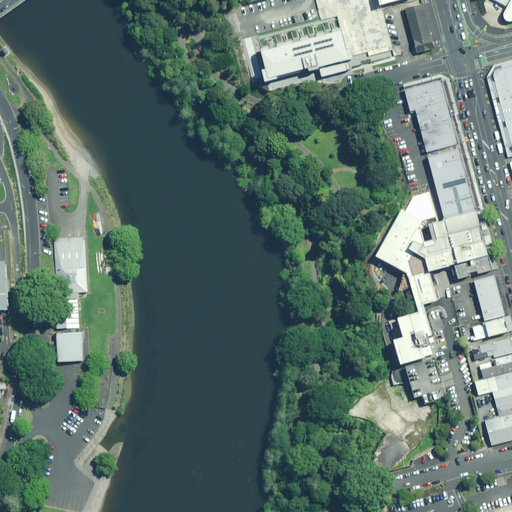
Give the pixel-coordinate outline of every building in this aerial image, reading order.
[(419,0),(402,5),(414,51),(431,47),(419,0)] [(499,15),(500,17),(501,18),(503,19),(505,19),(511,17),(511,0),(473,0),(474,1),(477,0),(490,0),(490,1),(502,10),(500,11),(500,13),(499,15)] [(338,28),(258,49),(264,75),(345,54),(338,28)] [(511,64),(498,68),(490,76),(511,153),(511,152),(511,64)] [(442,73),(405,82),(412,109),(417,107),(429,149),(464,140),(451,77),(442,73)] [(464,140),(429,149),(430,154),(465,146),(464,140)] [(465,146),(430,154),(446,217),(432,221),(436,236),(431,237),(427,239),(424,228),(420,226),(425,218),(404,207),(378,253),(409,270),(422,310),(401,315),(407,334),(398,336),(404,360),(435,352),(432,343),(435,342),(432,334),(435,333),(433,329),(426,301),(441,298),(442,295),(437,277),(434,278),(431,268),(439,266),(457,261),(495,252),(465,146)] [(81,231),(52,233),(55,292),(85,291),(81,231)] [(495,252),(457,261),(461,276),(473,273),(472,270),(480,268),(481,271),(500,267),(495,252)] [(0,327),(2,328),(1,308),(4,307),(12,307),(9,259),(2,260),(0,259),(0,327)] [(496,274),(476,279),(486,319),(507,314),(496,274)] [(74,296),(52,297),(53,325),(75,324),(74,296)] [(511,330),(511,324),(510,315),(486,321),(486,324),(476,326),(479,338),(511,330)] [(79,329),(54,330),(55,359),(80,358),(79,329)] [(511,335),(481,345),(483,351),(494,349),(496,357),(511,352),(511,335)] [(491,361),(481,364),(485,379),(477,381),(480,395),(494,391),(501,416),(487,420),(494,445),(511,440),(511,354),(494,360),(495,365),(493,366),(491,361)] [(391,405),(379,421),(398,435),(410,419),(391,405)]
